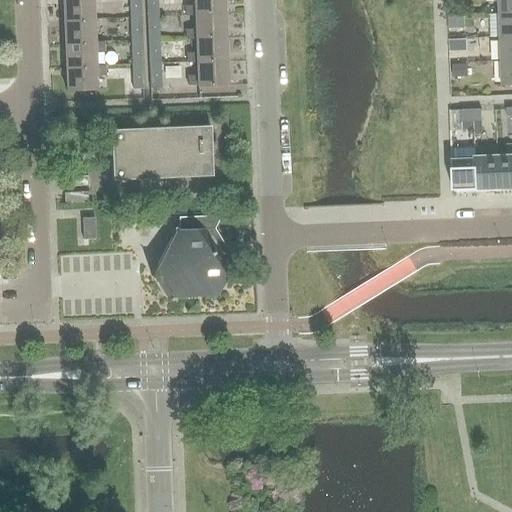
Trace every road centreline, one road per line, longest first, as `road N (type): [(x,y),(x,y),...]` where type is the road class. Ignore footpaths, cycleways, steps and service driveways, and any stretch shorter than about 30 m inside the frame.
road 1 (residential): [(271,236),(511,228)]
road 2 (residential): [(271,236),(262,0)]
road 3 (primary): [(278,368),(511,357)]
road 4 (residential): [(37,310),(27,112)]
road 5 (primary): [(0,379),(150,373)]
road 6 (residential): [(157,511),(150,373)]
road 7 (residential): [(278,368),(271,236)]
road 8 (primary): [(150,373),(278,368)]
